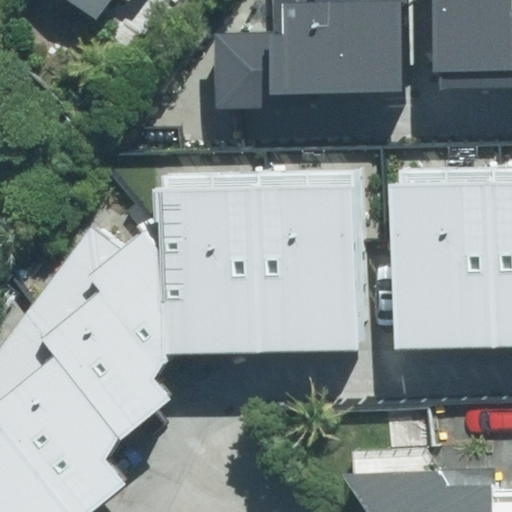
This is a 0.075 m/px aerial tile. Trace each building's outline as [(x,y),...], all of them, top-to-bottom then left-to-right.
[(97,0),(111,11),(119,0),(97,0)] [(202,116),(437,109),(434,0),(308,0),(309,6),(199,10),(202,116)] [(511,0),(456,0),(457,96),(511,96),(511,0)] [(0,359),(0,511),(101,511),(168,468),(143,432),(183,405),(183,326),(511,324),(511,141),(147,143),(0,359)] [(511,511),(503,511),(500,511),(498,469),(454,472),(453,463),(369,468),(370,490),(387,489),(388,511),(511,511)]
